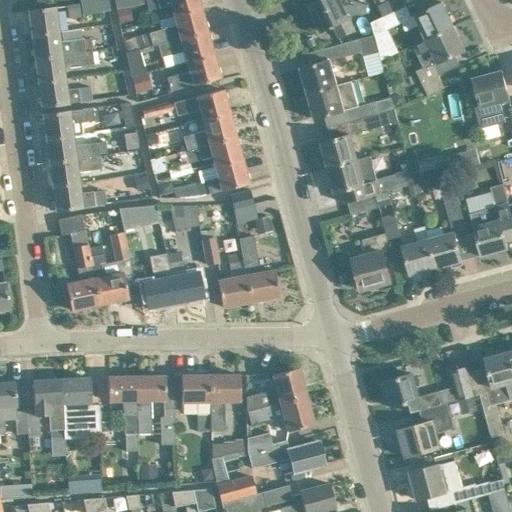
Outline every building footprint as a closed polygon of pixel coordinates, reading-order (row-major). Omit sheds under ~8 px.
[(79,0),(82,11),(83,16),(110,10),(107,0),(79,0)] [(143,4),(142,0),(113,0),(116,10),(143,4)] [(170,4),(173,15),(200,8),(197,0),(145,0),(148,10),(170,4)] [(317,0),(308,4),(321,31),(331,27),(331,29),(335,27),(339,38),(356,31),(341,0),(317,0)] [(385,16),(371,22),(375,35),(402,22),(403,22),(407,30),(421,23),(427,38),(454,26),(443,3),(413,17),(407,5),(385,16)] [(67,5),(69,19),(80,18),(80,17),(78,4),(67,5)] [(54,7),(28,11),(31,35),(58,31),(54,7)] [(149,32),(152,46),(157,44),(206,31),(200,8),(173,15),(176,25),(149,32)] [(427,38),(414,44),(424,66),(417,70),(429,96),(445,88),(434,65),(465,51),(454,26),(427,38)] [(58,31),(31,35),(34,59),(91,51),(92,50),(90,38),(83,39),(59,42),(58,31)] [(157,44),(161,57),(162,57),(165,68),(186,62),(186,61),(212,53),(206,31),(157,44)] [(334,59),(361,52),(363,56),(380,51),(375,35),(331,47),(334,59)] [(126,53),(131,76),(146,72),(139,49),(126,53)] [(91,51),(34,59),(37,82),(64,79),(63,68),(94,64),(91,51)] [(186,61),(186,62),(189,71),(167,77),(171,91),(192,85),(219,78),(212,53),(186,61)] [(300,68),(307,93),(336,85),(336,84),(330,60),(300,68)] [(509,100),(502,71),(473,78),(480,106),(475,107),(481,129),(506,122),(501,102),(509,100)] [(64,79),(37,82),(41,107),(61,104),(68,103),(80,102),(78,87),(66,89),(64,79)] [(336,84),(336,85),(307,93),(315,119),(325,116),(328,128),(351,122),(351,121),(395,109),(394,105),(393,103),(392,97),(359,106),(352,80),(336,84)] [(90,86),(78,87),(80,102),(92,100),(90,86)] [(199,110),(202,120),(228,113),(222,89),(142,111),(144,118),(175,110),(177,116),(199,110)] [(391,94),(392,97),(393,103),(394,105),(406,102),(404,96),(398,93),(391,94)] [(135,125),(129,102),(120,103),(122,111),(118,111),(120,118),(123,118),(125,127),(135,125)] [(92,107),(42,114),(45,139),(72,135),(82,133),(81,122),(94,121),(92,107)] [(351,121),(351,122),(354,133),(398,121),(395,109),(351,121)] [(202,120),(205,131),(183,137),(186,149),(235,136),(228,113),(202,120)] [(169,135),(191,134),(191,120),(169,121),(169,135)] [(350,134),(340,137),(321,142),(327,167),(356,159),(350,134)] [(72,135),(45,139),(48,162),(90,157),(100,155),(100,154),(107,154),(105,141),(73,146),(72,135)] [(212,157),(215,166),(241,159),(235,136),(186,149),(186,150),(175,153),(175,156),(182,154),(183,158),(181,159),(183,165),(201,160),(212,157)] [(100,155),(90,157),(91,170),(101,169),(100,155)] [(356,159),(327,167),(335,194),(343,191),(346,203),(348,203),(376,194),(382,193),(379,179),(377,180),(371,156),(357,159),(356,159)] [(90,157),(48,162),(52,186),(78,182),(77,172),(91,170),(90,157)] [(218,177),(195,183),(199,197),(228,189),(248,183),(241,159),(215,166),(218,177)] [(393,175),(397,189),(412,184),(409,171),(393,175)] [(147,173),(134,176),(137,189),(150,187),(147,173)] [(162,181),(156,183),(159,194),(174,190),(173,186),(171,178),(166,180),(162,181)] [(194,180),(173,186),(174,190),(176,198),(198,197),(194,183),(194,180)] [(78,182),(52,186),(55,211),(75,208),(82,207),(94,205),(92,191),(80,193),(78,182)] [(471,213),(470,213),(474,226),(476,237),(482,256),(508,249),(506,241),(511,239),(511,215),(511,212),(509,206),(509,205),(506,196),(503,185),(491,188),(491,190),(493,199),(495,207),(471,213)] [(104,190),(92,191),(94,205),(106,204),(104,190)] [(253,202),(250,191),(250,190),(230,196),(233,207),(253,202)] [(388,191),(382,193),(380,193),(376,194),(379,206),(391,203),(388,191)] [(376,194),(348,203),(351,215),(380,207),(379,206),(376,194)] [(427,230),(425,226),(424,226),(435,269),(462,261),(456,238),(467,235),(464,225),(465,225),(458,197),(445,200),(454,232),(443,234),(441,226),(427,230)] [(174,231),(198,226),(199,225),(195,205),(170,205),(174,231)] [(132,207),(119,208),(123,229),(136,226),(132,207)] [(386,233),(389,245),(401,242),(394,214),(382,217),(386,233)] [(77,215),(57,219),(61,235),(70,233),(73,247),(72,247),(80,281),(65,284),(71,310),(100,304),(89,257),(79,215),(77,215)] [(267,217),(253,220),(256,233),(270,230),(267,217)] [(410,275),(435,269),(424,226),(414,229),(418,241),(402,246),(410,275)] [(213,230),(199,231),(205,264),(219,262),(213,230)] [(130,266),(123,233),(110,235),(118,269),(130,266)] [(389,245),(386,233),(362,239),(367,255),(353,259),(361,290),(391,282),(383,252),(390,250),(389,245)] [(237,239),(240,254),(250,301),(279,296),(274,270),(260,273),(253,236),(237,239)] [(177,252),(165,254),(175,302),(203,297),(198,271),(185,273),(180,251),(177,252)] [(104,254),(89,257),(100,304),(128,298),(124,279),(122,272),(103,276),(100,265),(106,263),(104,254)] [(159,267),(161,278),(141,282),(146,308),(175,302),(165,254),(153,256),(151,257),(153,268),(159,267)] [(230,278),(216,281),(221,307),(250,301),(240,254),(226,257),(230,278)] [(0,310),(9,309),(5,282),(0,283),(0,310)] [(487,357),(485,358),(492,386),(486,388),(491,406),(498,404),(511,400),(511,357),(510,351),(506,352),(500,354),(499,351),(486,354),(487,357)] [(276,388),(246,396),(247,410),(305,395),(298,368),(272,375),(276,388)] [(474,396),(480,394),(479,390),(474,373),(467,375),(465,368),(452,371),(460,399),(474,396)] [(418,397),(412,374),(385,381),(386,383),(382,384),(385,397),(389,395),(392,407),(408,403),(411,413),(443,404),(439,391),(418,397)] [(210,430),(210,391),(210,375),(180,376),(181,410),(197,409),(197,432),(210,430)] [(210,430),(224,430),(224,402),(239,402),(239,375),(210,375),(210,391),(210,430)] [(138,451),(138,435),(136,435),(135,376),(107,377),(108,401),(121,401),(122,435),(125,435),(126,451),(138,451)] [(165,401),(164,376),(135,376),(136,435),(138,435),(150,434),(150,401),(165,401)] [(88,377),(61,379),(65,439),(79,438),(78,417),(89,416),(88,406),(90,406),(88,377)] [(64,430),(61,379),(32,381),(34,411),(37,411),(37,417),(49,416),(50,430),(64,430)] [(14,382),(0,383),(0,433),(4,434),(3,421),(15,420),(14,412),(15,412),(15,406),(16,406),(14,382)] [(486,388),(479,390),(480,394),(481,394),(493,437),(503,434),(505,433),(498,404),(491,406),(486,388)] [(283,417),(287,431),(313,424),(305,395),(247,410),(251,425),(283,417)] [(478,409),(474,396),(460,399),(457,400),(461,414),(478,409)] [(447,403),(443,404),(420,410),(423,423),(399,430),(406,457),(440,448),(437,433),(453,428),(447,403)] [(99,410),(99,406),(90,406),(88,406),(89,416),(89,426),(89,439),(100,439),(100,432),(99,410)] [(109,410),(99,410),(100,432),(110,432),(109,410)] [(16,435),(26,434),(25,411),(15,412),(14,412),(15,420),(16,435)] [(34,411),(25,411),(26,434),(38,433),(37,417),(37,411),(34,411)] [(174,416),(163,416),(160,417),(161,445),(175,444),(174,416)] [(64,430),(50,430),(51,446),(51,456),(65,455),(65,445),(64,439),(64,430)] [(247,437),(247,451),(272,444),(268,431),(247,437)] [(252,467),(289,457),(294,473),(324,464),(318,441),(288,449),(286,440),(272,444),(247,451),(252,467)] [(499,464),(505,462),(511,460),(511,452),(497,456),(499,464)] [(475,484),(462,487),(455,460),(410,472),(414,485),(410,486),(409,489),(411,497),(413,499),(417,498),(418,500),(426,497),(430,510),(455,504),(488,494),(493,493),(506,490),(503,480),(490,483),(489,482),(476,486),(475,484)] [(15,491),(45,490),(44,475),(15,476),(15,491)] [(101,476),(86,477),(86,492),(101,490),(101,476)] [(217,485),(221,502),(255,493),(250,476),(217,485)] [(316,511),(335,507),(329,484),(299,492),(302,501),(280,507),(281,511),(316,511)] [(260,511),(260,508),(293,499),(289,485),(255,494),(255,493),(221,502),(223,511),(260,511)] [(192,490),(182,491),(185,505),(195,503),(192,490)] [(493,493),(488,494),(493,511),(510,511),(506,490),(493,493)] [(185,505),(182,491),(171,492),(174,508),(185,505)] [(125,496),(129,510),(140,507),(138,495),(125,496)] [(104,497),(93,498),(96,511),(98,511),(107,510),(104,497)] [(85,511),(96,511),(93,498),(83,499),(85,511)] [(49,511),(48,502),(37,503),(38,511),(49,511)] [(28,511),(38,511),(37,503),(27,504),(28,511)]
